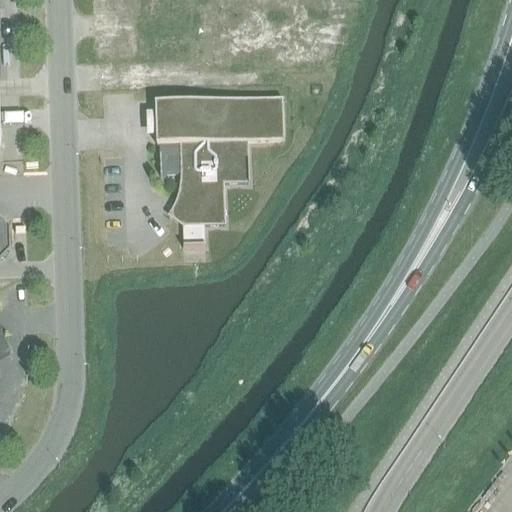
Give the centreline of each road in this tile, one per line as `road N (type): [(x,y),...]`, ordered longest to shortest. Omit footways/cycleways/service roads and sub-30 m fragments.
road 1 (unclassified): [(0,507),(58,437),(72,382),(59,0)]
road 2 (primary): [(223,511),(336,381),(434,234)]
road 3 (unclassified): [(381,511),(511,316)]
road 4 (primary): [(511,13),(434,234)]
road 5 (primary): [(434,234),(511,107)]
